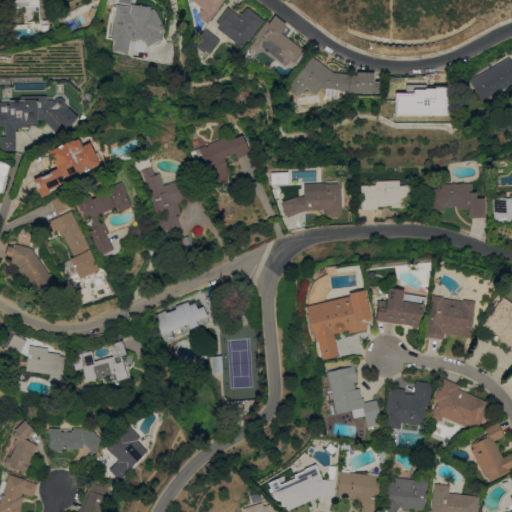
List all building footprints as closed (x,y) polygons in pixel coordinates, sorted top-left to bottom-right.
[(39,0),(40,11),(32,11),(32,18),(27,19),(26,6),(6,7),(5,0),(39,0)] [(225,0),(207,23),(198,15),(203,9),(192,0),(225,0)] [(165,29),(159,32),(163,39),(148,46),(144,38),(137,37),(137,41),(131,40),(129,53),(114,51),(115,37),(112,37),(116,4),(134,6),(134,9),(148,11),(152,9),(156,11),(165,29)] [(242,47),(218,28),(220,25),(216,22),(228,7),(240,16),(247,7),(263,19),(242,47)] [(72,32),(66,35),(57,18),(62,15),(72,32)] [(275,15),(287,24),(280,32),(289,39),(290,37),(300,44),(299,46),(304,51),(295,63),(291,60),(286,66),(262,48),(259,52),(250,46),(257,37),(256,36),(268,21),(270,22),(274,16),(275,15)] [(210,54),(206,51),(205,53),(194,44),(206,29),(221,40),(210,54)] [(380,81),(380,93),(349,93),(349,91),(340,90),(339,99),(326,97),(326,89),(322,88),(316,95),(306,88),(300,96),(298,94),(297,96),(288,90),(290,88),(289,87),(297,76),(313,56),(333,72),(358,75),(358,72),(375,73),(375,81),(380,81)] [(511,84),(482,101),(469,80),(509,57),(511,61),(511,84)] [(0,101),(24,101),(24,99),(49,98),(49,99),(52,99),(53,101),(57,97),(62,97),(65,100),(64,104),(69,109),(70,108),(79,117),(59,136),(43,119),(31,119),(31,128),(15,129),(16,149),(0,150),(0,136),(6,136),(5,126),(0,126),(0,101)] [(213,182),(203,159),(195,163),(190,151),(205,145),(206,147),(208,146),(208,144),(228,136),(230,140),(242,135),(250,153),(237,158),(235,153),(225,158),(229,167),(227,168),(229,175),(213,182)] [(101,164),(80,174),(78,170),(64,177),(65,181),(49,189),(51,193),(42,197),(37,187),(38,186),(36,183),(35,184),(33,180),(42,175),(43,177),(51,173),(50,172),(57,168),(49,151),(74,139),(75,141),(79,138),(83,146),(90,142),(101,164)] [(163,185),(186,177),(192,197),(178,202),(181,212),(176,213),(183,233),(165,239),(142,169),(138,170),(135,164),(150,159),(155,174),(159,173),(163,185)] [(0,192),(0,161),(10,165),(6,178),(7,179),(6,182),(5,182),(1,193),(0,192)] [(283,174),(276,185),(268,179),(273,171),(275,168),(278,170),(283,174)] [(361,185),(376,185),(375,181),(400,180),(400,186),(416,185),(417,209),(391,210),(391,205),(378,206),(378,210),(362,210),(361,185)] [(86,227),(93,223),(89,215),(86,217),(82,209),(80,210),(77,203),(79,201),(78,200),(90,194),(92,197),(94,196),(95,198),(106,192),(104,189),(121,181),(127,192),(125,192),(131,205),(119,210),(117,206),(97,216),(100,222),(104,221),(109,232),(106,234),(114,249),(100,256),(86,227)] [(326,183),(341,183),(342,204),(341,204),(341,212),(334,217),(326,213),(326,210),(304,210),(288,217),(287,214),(285,215),(283,210),(284,210),(281,203),(297,196),(297,198),(305,198),(304,183),(326,182),(326,183)] [(472,183),(472,192),(477,192),(477,198),(485,198),(486,217),(469,218),(469,211),(468,211),(468,209),(457,209),(457,206),(445,206),(445,210),(430,210),(429,188),(442,188),(442,184),(472,183)] [(70,207),(57,213),(51,200),(64,194),(70,207)] [(511,223),(510,223),(509,220),(493,221),(492,198),(511,197),(511,223)] [(71,210),(95,260),(81,267),(77,258),(75,259),(64,235),(62,237),(53,219),(71,210)] [(48,274),(50,273),(57,284),(40,295),(31,282),(28,284),(18,269),(19,267),(17,264),(11,263),(12,258),(5,256),(8,245),(15,247),(16,244),(31,248),(48,274)] [(379,300),(386,301),(389,287),(404,289),(404,293),(426,297),(425,303),(423,302),(419,326),(397,323),(397,324),(376,320),(379,300)] [(322,359),(317,339),(316,340),(314,332),(312,332),(306,306),(349,296),(349,293),(364,289),(371,319),(365,321),(367,329),(348,333),(348,330),(333,333),(338,355),(322,359)] [(206,297),(216,293),(223,307),(212,312),(206,297)] [(425,336),(431,295),(443,297),(443,298),(462,301),(463,299),(475,301),(471,330),(470,338),(461,336),(444,333),(443,339),(425,336)] [(511,302),(511,358),(506,354),(511,346),(482,325),(503,296),(511,302)] [(153,316),(165,310),(167,312),(176,308),(175,307),(194,299),(198,308),(203,306),(210,320),(173,336),(174,337),(164,341),(153,316)] [(27,340),(20,352),(7,345),(14,333),(27,340)] [(79,353),(92,350),(94,361),(114,356),(111,343),(123,340),(127,354),(122,355),(125,370),(126,370),(128,378),(117,381),(115,373),(86,380),(79,353)] [(49,348),(48,352),(60,353),(60,356),(65,356),(61,386),(49,380),(50,374),(26,370),(29,345),(49,348)] [(223,373),(214,373),(213,357),(222,356),(223,373)] [(327,371),(351,366),(350,361),(353,360),(358,384),(355,385),(356,389),(360,388),(362,398),(364,397),(365,402),(377,399),(381,417),(379,417),(381,423),(367,426),(365,415),(342,420),(340,412),(336,413),(327,371)] [(478,429),(467,424),(466,426),(442,416),(441,421),(431,417),(433,412),(437,402),(434,400),(443,378),(459,385),(457,389),(489,402),(478,429)] [(384,426),(388,392),(389,393),(390,388),(405,390),(405,393),(414,394),(415,380),(432,382),(429,405),(426,405),(424,424),(401,422),(400,428),(384,426)] [(17,423),(13,419),(17,414),(22,418),(17,423)] [(35,430),(26,439),(38,445),(29,462),(31,463),(26,473),(17,469),(17,470),(4,466),(7,456),(10,457),(16,446),(13,444),(16,438),(12,436),(15,431),(15,430),(25,420),(35,430)] [(471,449),(474,448),(471,443),(480,438),(481,440),(488,436),(485,429),(499,422),(505,434),(494,440),(502,457),(511,453),(511,455),(511,467),(509,469),(510,471),(491,481),(488,475),(485,477),(471,449)] [(109,469),(118,460),(106,447),(129,424),(142,437),(138,441),(148,451),(128,470),(131,473),(122,483),(109,469)] [(50,428),(60,428),(60,432),(72,432),(72,428),(91,428),(104,442),(93,452),(85,444),(83,444),(83,448),(62,447),(62,452),(49,452),(50,428)] [(379,459),(381,459),(377,450),(379,450),(383,451),(384,452),(385,454),(385,459),(385,462),(385,464),(384,466),(382,466),(379,459)] [(321,495),(305,502),(305,503),(287,511),(285,508),(287,507),(278,488),(277,488),(276,485),(289,480),(289,478),(314,468),(318,478),(335,480),(333,496),(321,495)] [(368,472),(378,473),(378,475),(381,476),(378,504),(377,511),(361,511),(362,501),(348,500),(349,497),(337,495),(340,471),(342,471),(342,469),(350,470),(349,472),(355,472),(355,471),(368,471),(368,472)] [(33,496),(22,493),(21,496),(24,497),(21,506),(19,511),(0,511),(0,501),(2,496),(0,495),(0,486),(2,480),(6,481),(9,474),(37,483),(35,489),(33,496)] [(511,511),(511,474),(508,476),(511,485),(511,493),(508,495),(511,502),(511,508),(503,511),(511,511)] [(397,507),(396,511),(381,511),(382,503),(386,504),(388,481),(395,482),(396,477),(415,480),(415,479),(428,480),(427,488),(424,510),(397,507)] [(78,511),(82,500),(83,501),(90,481),(100,485),(101,480),(109,483),(102,503),(104,504),(100,511),(78,511)] [(427,511),(428,510),(431,511),(434,483),(450,485),(449,492),(479,496),(477,511),(427,511)] [(243,511),(242,508),(261,502),(263,506),(270,504),(272,511),(243,511)]
